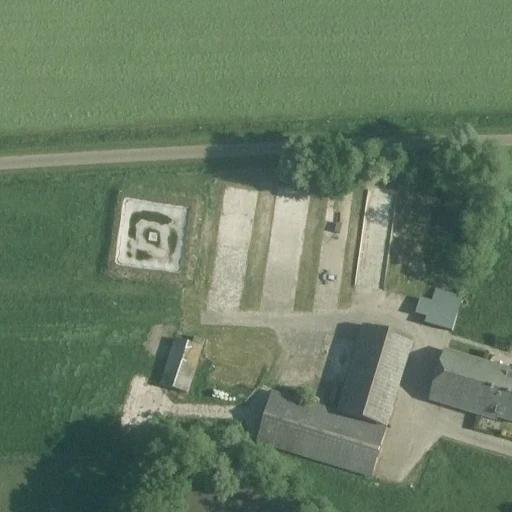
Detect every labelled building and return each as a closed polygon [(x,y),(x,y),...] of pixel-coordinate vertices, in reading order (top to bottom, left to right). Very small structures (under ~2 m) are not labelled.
[(389,215),(393,191),(369,187),(366,211),(389,215)] [(216,192),(216,204),(238,205),(238,193),(216,192)] [(220,221),(218,236),(236,239),(239,223),(220,221)] [(436,290),(432,303),(432,305),(459,313),(462,298),(436,290)] [(364,325),(337,411),(336,414),(387,430),(388,430),(415,342),(364,325)] [(195,338),(193,345),(203,348),(205,341),(195,338)] [(203,348),(193,345),(175,339),(161,386),(188,394),(203,348)] [(498,420),(511,423),(511,375),(511,376),(511,374),(511,372),(446,352),(430,402),(497,423),(498,420)] [(336,414),(337,411),(273,392),(256,444),(373,480),(387,430),(336,414)]
